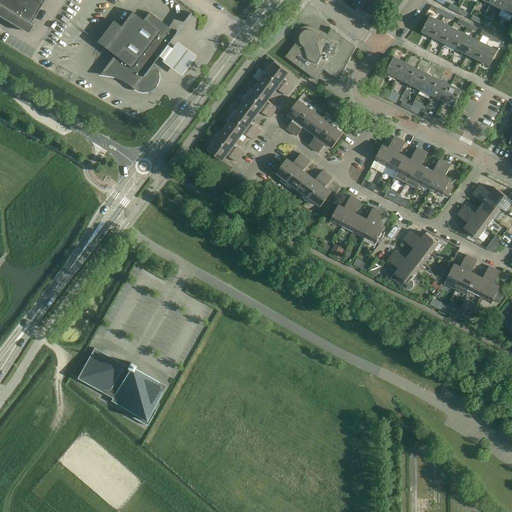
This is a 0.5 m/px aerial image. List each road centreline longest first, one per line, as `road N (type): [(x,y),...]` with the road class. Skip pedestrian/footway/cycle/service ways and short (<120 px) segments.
road 1 (tertiary): [(0,366),(143,166)]
road 2 (tertiary): [(143,166),(0,84)]
road 3 (tertiary): [(143,166),(245,37)]
road 4 (residential): [(247,179),(281,133),(336,174)]
